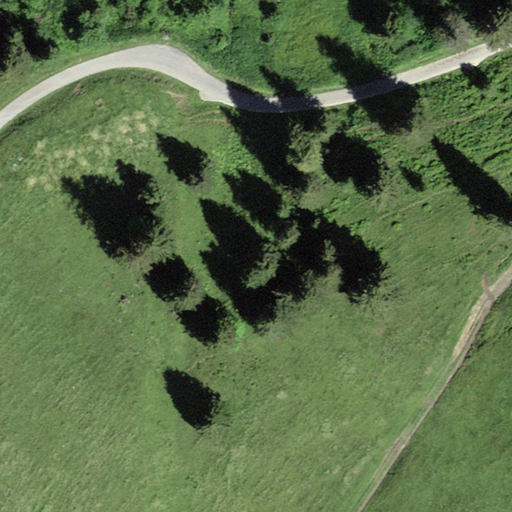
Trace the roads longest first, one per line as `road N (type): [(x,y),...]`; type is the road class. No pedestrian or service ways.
road 1 (unclassified): [(511,40),(385,85),(288,105),(230,96),(158,59),(105,60),(40,89),(0,119)]
road 2 (track): [(511,278),(360,511)]
